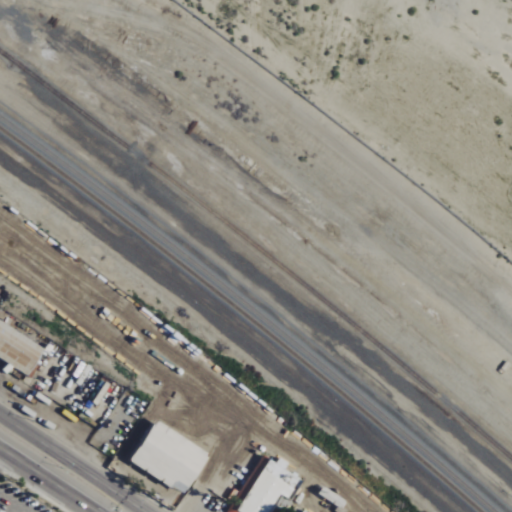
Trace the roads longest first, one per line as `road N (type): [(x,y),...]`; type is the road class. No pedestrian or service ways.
road 1 (primary): [(127,501),(0,417)]
road 2 (primary): [(0,435),(115,511)]
